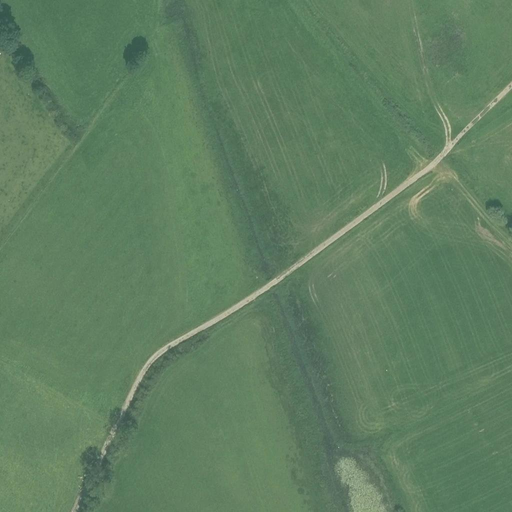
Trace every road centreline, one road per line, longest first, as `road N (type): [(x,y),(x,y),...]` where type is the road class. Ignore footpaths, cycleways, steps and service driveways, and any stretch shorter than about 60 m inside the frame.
road 1 (track): [(74,511),(151,355),(281,277),(427,167),(511,84)]
road 2 (track): [(409,0),(450,145)]
